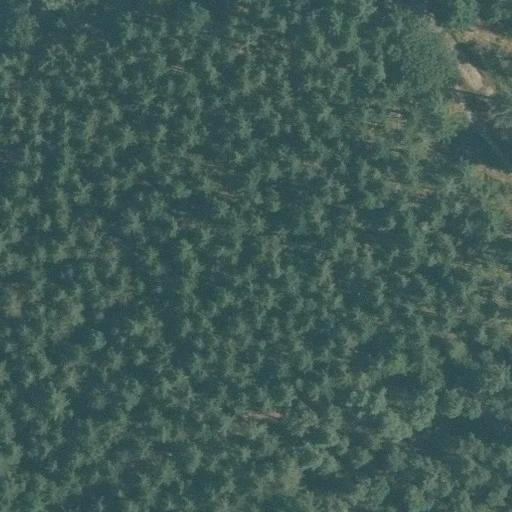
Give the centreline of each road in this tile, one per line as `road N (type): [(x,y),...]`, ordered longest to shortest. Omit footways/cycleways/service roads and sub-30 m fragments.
road 1 (track): [(99,511),(191,464),(511,345)]
road 2 (track): [(511,130),(424,0)]
